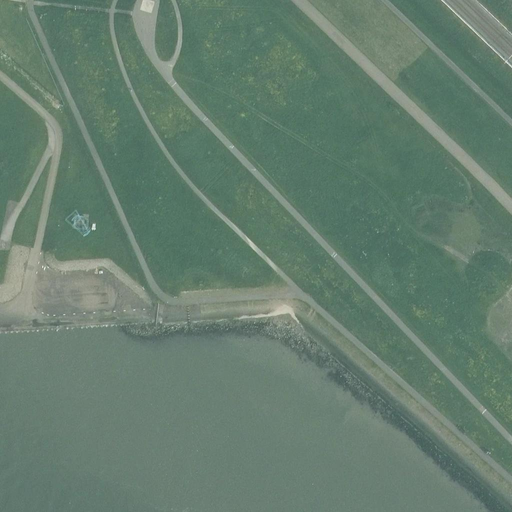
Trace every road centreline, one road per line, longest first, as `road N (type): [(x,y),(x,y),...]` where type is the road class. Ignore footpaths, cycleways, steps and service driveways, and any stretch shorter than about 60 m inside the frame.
road 1 (unclassified): [(511,481),(299,296),(178,303),(163,297),(30,0)]
road 2 (track): [(162,71),(235,101),(370,184),(511,299)]
road 3 (unclassified): [(511,209),(296,0)]
